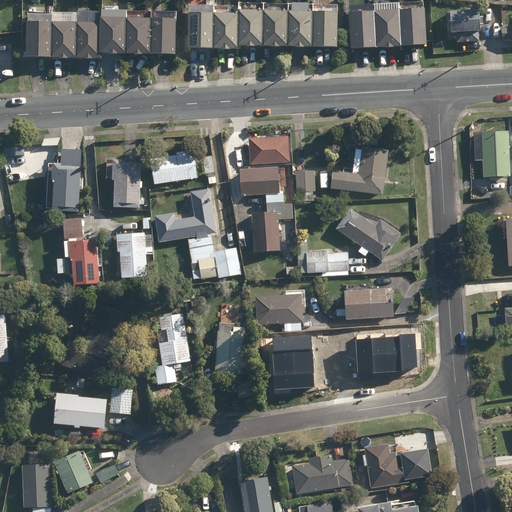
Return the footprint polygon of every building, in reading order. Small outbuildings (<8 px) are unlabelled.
[(425,9),(399,11),(401,47),(427,45),(425,9)] [(239,11),(239,13),(239,47),(262,47),(263,11),(239,11)] [(288,11),(263,11),(262,47),(287,48),(288,11)] [(312,11),(288,11),(287,48),(312,48),(312,11)] [(312,11),(312,48),(337,48),(338,11),(312,11)] [(399,11),(374,12),(376,48),(401,47),(399,11)] [(457,33),(457,44),(480,42),(479,32),(480,32),(479,11),(451,13),(452,34),(457,33)] [(350,50),(376,48),(374,12),(348,13),(350,50)] [(189,13),(188,49),(213,49),(214,13),(189,13)] [(239,13),(214,13),(213,49),(239,49),(239,47),(239,13)] [(100,18),(100,23),(99,54),(102,54),(125,54),(126,19),(100,18)] [(150,19),(126,19),(125,54),(149,55),(150,19)] [(176,19),(150,19),(149,55),(176,55),(176,19)] [(26,22),(26,58),(51,58),(52,22),(26,22)] [(76,23),(52,22),(51,58),(76,59),(76,23)] [(100,23),(76,23),(76,59),(102,59),(102,54),(99,54),(100,23)] [(511,28),(501,29),(502,40),(511,39),(511,28)] [(509,132),(482,133),(473,134),(475,162),(483,162),(483,178),(511,177),(509,132)] [(331,190),(383,196),(389,151),(362,148),(362,150),(356,149),(353,174),(333,172),(331,190)] [(53,212),(79,213),(81,150),(62,150),(61,164),(52,164),(51,181),(54,181),(53,212)] [(150,160),(154,186),(198,179),(194,151),(176,154),(176,156),(150,160)] [(203,158),(205,175),(215,173),(212,157),(203,158)] [(114,208),(140,209),(140,188),(142,188),(142,182),(140,182),(141,164),(122,163),(122,159),(112,159),(112,180),(114,180),(114,208)] [(252,215),(254,253),(280,252),(278,214),(284,214),(283,194),(279,195),(277,168),(239,170),(240,196),(267,194),(268,214),(252,215)] [(296,172),(297,197),(315,196),(315,171),(296,172)] [(493,186),(472,187),(473,199),(494,197),(493,186)] [(188,240),(194,281),(218,277),(219,278),(242,275),(238,249),(214,253),(212,235),(217,235),(211,189),(191,192),(195,217),(175,220),(174,214),(156,217),(160,243),(197,238),(197,239),(188,240)] [(27,192),(18,191),(17,204),(27,204),(27,192)] [(145,219),(143,219),(143,229),(152,228),(151,212),(145,212),(145,219)] [(369,252),(383,262),(401,235),(380,220),(376,227),(357,213),(342,234),(362,247),(359,253),(365,257),(369,252)] [(64,220),(65,240),(83,238),(82,219),(64,220)] [(120,253),(122,279),(148,277),(145,233),(117,235),(118,253),(120,253)] [(71,260),(73,287),(99,285),(97,240),(68,242),(69,260),(71,260)] [(298,253),(307,253),(306,242),(298,243),(298,253)] [(307,269),(308,274),(349,272),(348,252),(328,253),(328,252),(307,253),(307,258),(298,258),(299,269),(307,269)] [(325,291),(335,290),(335,280),(325,281),(325,291)] [(344,293),(345,319),(394,316),(392,290),(344,293)] [(254,324),(255,333),(259,333),(259,325),(284,323),(285,332),(302,331),(302,323),(303,323),(303,313),(305,313),(305,305),(302,305),(302,295),(256,297),(257,323),(254,324)] [(25,305),(28,317),(38,314),(35,302),(25,305)] [(61,365),(100,379),(107,360),(110,361),(127,314),(98,303),(90,324),(93,325),(83,351),(68,345),(61,365)] [(0,366),(0,364),(9,363),(5,315),(0,315),(0,366)] [(152,369),(155,387),(177,383),(175,370),(185,368),(184,364),(191,363),(183,315),(159,318),(161,331),(157,332),(162,367),(152,369)] [(215,374),(243,376),(246,328),(225,327),(224,332),(217,332),(215,374)] [(356,364),(357,374),(379,372),(378,362),(387,362),(385,333),(360,335),(359,328),(350,329),(350,335),(332,336),(334,365),(356,364)] [(286,383),(286,388),(320,385),(318,361),(290,364),(292,382),(286,383)] [(77,387),(84,388),(85,380),(78,379),(77,387)] [(236,384),(239,400),(259,396),(256,381),(236,384)] [(110,413),(131,416),(133,391),(112,389),(110,413)] [(54,424),(104,430),(108,400),(78,397),(78,396),(57,393),(54,424)] [(364,449),(371,490),(410,484),(407,464),(401,465),(399,453),(391,454),(389,445),(364,449)] [(54,462),(68,495),(93,484),(79,451),(54,462)] [(292,465),(297,495),(353,487),(350,459),(332,462),(332,455),(308,459),(309,463),(292,465)] [(96,475),(101,485),(120,474),(115,464),(96,475)] [(22,466),(23,509),(51,508),(50,465),(22,466)] [(241,482),(245,511),(273,511),(270,491),(272,491),(271,488),(269,488),(268,478),(241,482)] [(274,503),(275,511),(283,511),(282,502),(274,503)] [(333,511),(332,503),(307,506),(307,508),(299,509),(299,511),(333,511)] [(357,509),(357,511),(419,511),(419,506),(393,511),(392,503),(357,509)]
